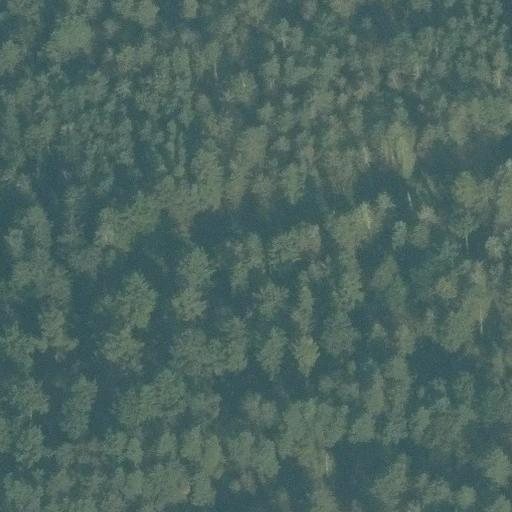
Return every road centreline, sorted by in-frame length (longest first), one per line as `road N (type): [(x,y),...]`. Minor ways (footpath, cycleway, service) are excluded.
road 1 (track): [(354,0),(0,103)]
road 2 (track): [(511,435),(331,483)]
